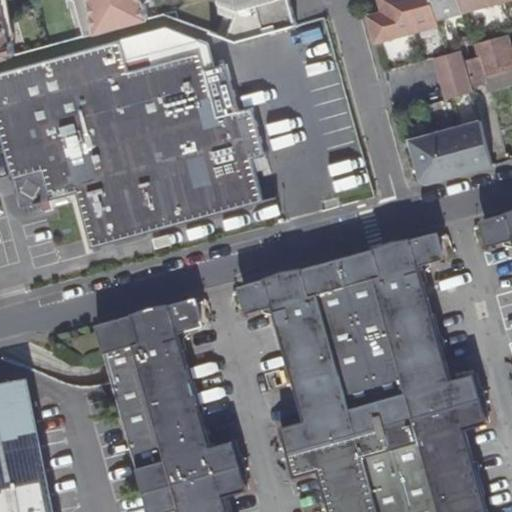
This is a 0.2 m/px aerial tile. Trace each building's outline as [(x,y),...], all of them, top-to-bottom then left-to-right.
[(0,0),(0,60),(164,15),(236,41),(297,24),(290,0),(0,0)] [(369,16),(376,43),(439,26),(437,20),(509,0),(382,0),(380,1),(383,12),(369,16)] [(511,48),(508,33),(476,42),(479,55),(467,58),(474,84),(487,80),(487,79),(493,77),(491,72),(511,65),(511,48)] [(124,42),(121,43),(0,75),(0,127),(6,149),(22,208),(76,194),(91,249),(264,202),(266,202),(258,172),(254,160),(266,157),(253,108),(240,111),(228,65),(216,68),(208,39),(129,60),(124,42)] [(447,99),(476,91),(474,84),(467,58),(465,50),(436,58),(447,99)] [(490,87),(511,81),(511,65),(491,72),(493,77),(487,79),(487,80),(490,87)] [(421,179),(426,182),(440,178),(474,169),(495,163),(483,120),(411,141),(421,179)] [(254,160),(258,172),(270,168),(266,157),(254,160)] [(491,242),(493,246),(505,243),(511,244),(511,212),(487,219),(486,224),(491,242)] [(487,219),(481,220),(488,247),(493,246),(491,242),(486,224),(487,219)] [(440,232),(432,234),(437,235),(443,257),(442,260),(447,259),(440,232)] [(250,310),(252,313),(264,309),(276,311),(306,421),(282,427),(296,477),(320,470),(331,511),(488,511),(466,430),(490,423),(476,374),(452,380),(422,272),(431,263),(442,260),(443,257),(437,235),(432,234),(246,284),(244,289),(250,310)] [(246,284),(240,286),(247,314),(252,313),(250,310),(244,289),(246,284)] [(198,297),(189,299),(195,300),(197,303),(202,324),(201,327),(206,325),(198,297)] [(189,299),(97,324),(99,331),(104,348),(108,361),(113,381),(149,511),(228,511),(225,496),(249,489),(235,440),(211,447),(181,338),(189,330),(201,327),(202,324),(197,303),(195,300),(189,299)] [(104,348),(99,331),(64,341),(65,343),(83,354),(104,348)] [(0,511),(48,511),(24,386),(0,390),(0,511)]
